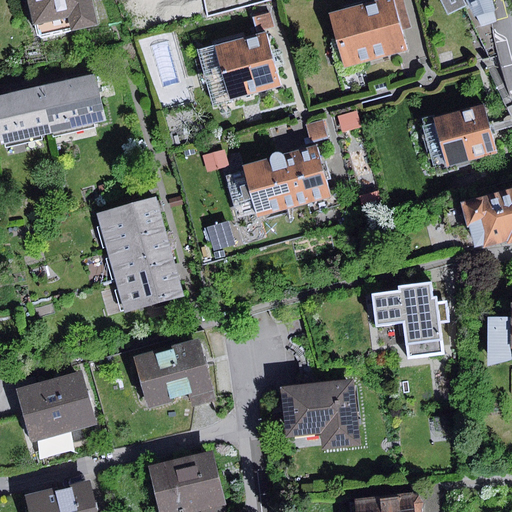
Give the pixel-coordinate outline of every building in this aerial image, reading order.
[(0,0),(0,42),(22,40),(16,0),(0,0)] [(28,0),(37,36),(98,21),(93,0),(28,0)] [(407,50),(393,0),(377,0),(329,13),(344,67),(407,50)] [(463,0),(441,0),(448,15),(466,6),(463,0)] [(468,0),(482,28),(497,22),(494,11),(496,11),(493,0),(468,0)] [(270,13),(254,17),(258,30),(274,26),(270,13)] [(231,100),(281,86),(276,67),(271,51),(266,32),(216,46),(231,100)] [(231,100),(216,46),(197,51),(213,105),(231,100)] [(281,48),(271,51),(276,67),(286,64),(281,48)] [(95,74),(39,87),(50,134),(106,120),(95,74)] [(0,142),(0,145),(50,134),(39,87),(0,96),(0,142)] [(448,168),(498,154),(485,105),(435,118),(448,168)] [(358,111),(338,117),(343,133),(363,127),(358,111)] [(324,120),(306,126),(311,141),(329,135),(324,120)] [(330,197),(317,146),(283,156),(281,153),(278,152),(275,152),(272,154),(270,157),(269,160),(242,167),(259,217),(330,197)] [(225,150),(203,157),(208,172),(230,165),(225,150)] [(511,187),(479,197),(494,247),(511,241),(511,187)] [(379,191),(360,196),(365,212),(383,207),(379,191)] [(96,214),(106,247),(165,230),(155,197),(96,214)] [(228,222),(207,228),(214,251),(235,244),(228,222)] [(106,247),(115,280),(175,263),(165,230),(106,247)] [(185,296),(175,263),(115,280),(124,313),(185,296)] [(450,323),(447,300),(438,301),(437,297),(433,298),(431,282),(397,285),(397,291),(371,294),(372,301),(375,328),(404,324),(408,359),(444,355),(441,324),(450,323)] [(193,406),(216,399),(197,336),(131,356),(147,409),(190,396),(193,406)] [(97,426),(82,371),(16,389),(32,443),(97,426)] [(353,380),(281,388),(286,438),(321,434),(323,450),(361,446),(353,380)] [(445,419),(433,421),(436,442),(448,440),(445,419)] [(161,461),(174,511),(181,511),(237,498),(224,445),(161,461)] [(29,511),(99,511),(92,480),(25,495),(29,511)] [(353,498),(354,511),(415,511),(413,492),(353,498)]
